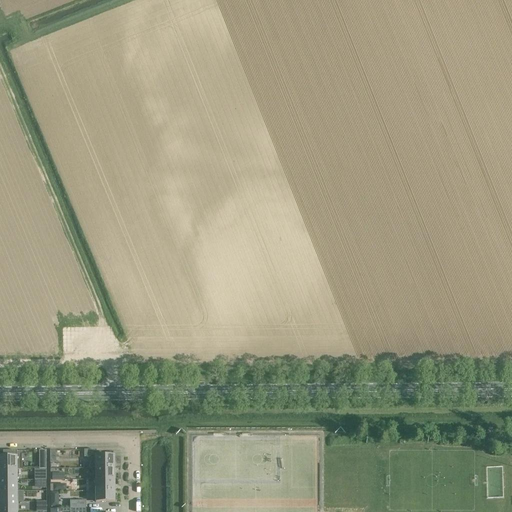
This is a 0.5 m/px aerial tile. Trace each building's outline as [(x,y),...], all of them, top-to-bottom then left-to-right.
[(3,458),(0,457),(0,470),(22,470),(22,454),(17,454),(16,454),(16,458),(3,458)] [(115,457),(90,457),(90,469),(115,468),(115,457)] [(115,468),(90,469),(93,469),(93,480),(115,480),(115,468)] [(22,470),(0,470),(0,480),(17,481),(17,470),(22,470)] [(17,481),(0,480),(0,491),(17,492),(17,481)] [(46,480),(35,480),(35,489),(46,488),(46,480)] [(115,480),(93,480),(93,481),(95,481),(95,491),(115,491),(115,480)] [(17,492),(0,491),(0,502),(17,502),(17,492)] [(115,491),(95,491),(96,503),(115,503),(115,491)] [(58,492),(50,492),(51,507),(59,507),(58,492)] [(17,511),(17,502),(0,502),(0,511),(17,511)] [(47,502),(36,502),(36,511),(46,511),(47,506),(47,502)]
